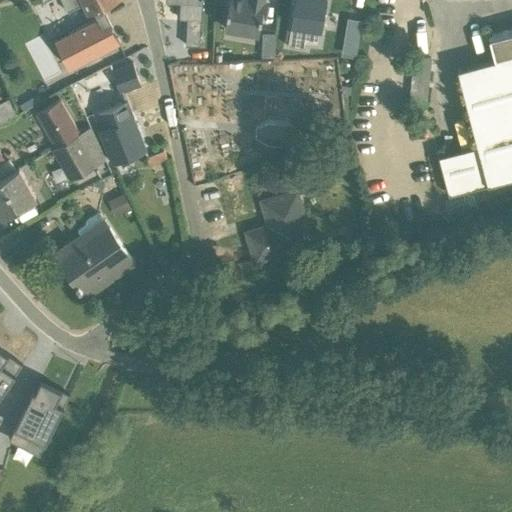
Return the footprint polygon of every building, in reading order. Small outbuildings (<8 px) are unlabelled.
[(86,14),(116,0),(42,0),(43,2),(46,0),(60,0),(66,12),(81,5),(86,14)] [(185,45),(199,46),(201,0),(174,0),(180,1),(179,19),(186,20),(185,45)] [(229,0),(225,29),(258,34),(263,0),(229,0)] [(294,0),(285,46),(305,49),(305,42),(307,30),(320,32),(325,0),(294,0)] [(55,39),(70,67),(119,42),(105,13),(55,39)] [(334,28),(330,54),(345,56),(350,30),(334,28)] [(511,28),(487,35),(494,59),(457,69),(476,145),(438,156),(448,194),(511,178),(511,28)] [(262,34),(261,58),(274,59),(275,34),(262,34)] [(276,96),(338,93),(336,56),(274,58),(276,96)] [(412,56),(408,98),(426,100),(430,58),(412,56)] [(119,92),(139,84),(132,63),(111,70),(119,92)] [(59,99),(35,113),(55,147),(79,133),(59,99)] [(97,130),(110,164),(145,151),(126,100),(97,111),(102,128),(97,130)] [(267,120),(255,125),(254,136),(265,143),(282,144),(292,140),(292,139),(293,127),(287,122),(267,120)] [(105,159),(90,127),(51,150),(69,180),(105,159)] [(146,157),(150,166),(166,159),(163,150),(146,157)] [(9,158),(0,162),(0,178),(16,170),(9,158)] [(0,215),(1,217),(36,197),(19,168),(16,170),(0,178),(0,215)] [(314,244),(297,188),(258,199),(265,226),(245,232),(254,262),(314,244)] [(130,209),(122,193),(106,201),(114,217),(130,209)] [(133,262),(99,213),(95,212),(85,219),(84,223),(78,228),(77,231),(80,235),(54,253),(75,284),(74,284),(79,291),(80,291),(84,296),(102,284),(100,279),(129,259),(132,262),(133,262)] [(0,395),(22,364),(0,349),(0,395)] [(40,454),(70,394),(40,379),(34,391),(32,390),(8,438),(40,454)]
